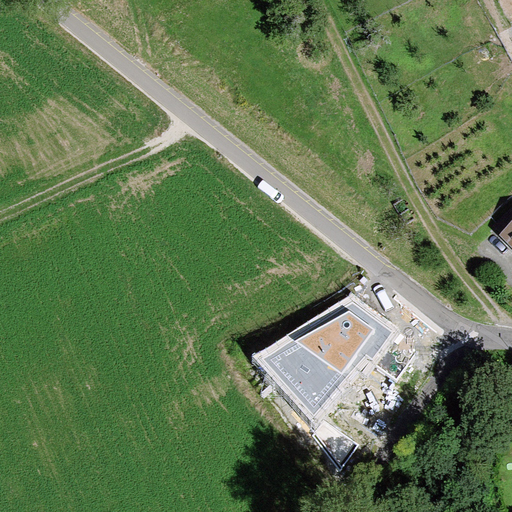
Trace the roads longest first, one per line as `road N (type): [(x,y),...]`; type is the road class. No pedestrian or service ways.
road 1 (unclassified): [(453,322),(44,0)]
road 2 (track): [(352,511),(353,496),(480,332)]
